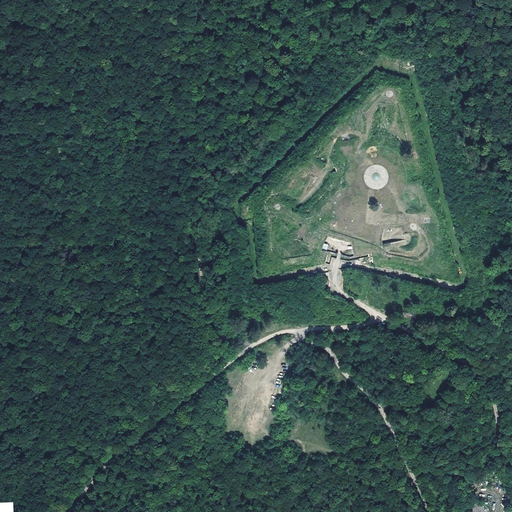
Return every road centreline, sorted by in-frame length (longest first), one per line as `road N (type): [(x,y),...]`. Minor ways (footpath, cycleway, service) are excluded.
road 1 (track): [(72,511),(114,456),(246,348),(282,333),(382,316),(339,289),(339,256)]
road 2 (track): [(281,354),(209,327),(190,199),(210,65),(197,0)]
road 3 (track): [(0,494),(68,284),(93,161),(90,126)]
road 4 (track): [(90,126),(137,299),(115,370),(114,456)]
road 5 (track): [(429,511),(371,395),(331,349),(296,331)]
road 6 (track): [(472,362),(482,275),(465,141)]
road 7 (track): [(511,324),(485,372),(382,316)]
road 8 (track): [(338,364),(293,432),(259,511)]
road 9 (track): [(90,126),(171,84),(209,34)]
road 10 (track): [(72,0),(90,126)]
road 11 (track): [(502,457),(469,442),(435,443),(415,467),(418,486)]
